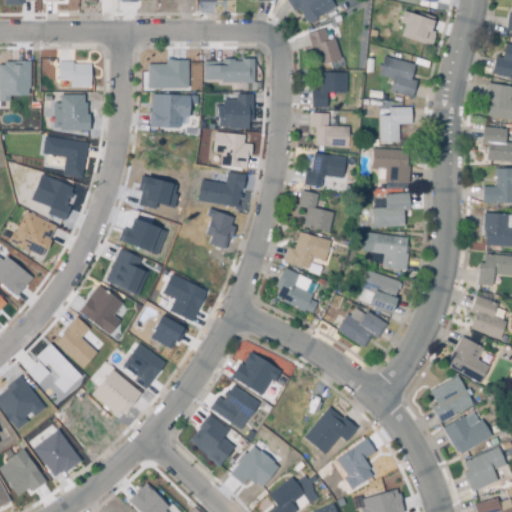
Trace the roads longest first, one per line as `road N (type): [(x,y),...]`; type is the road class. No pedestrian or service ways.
road 1 (residential): [(59,511),(149,445),(217,351),(258,253),(274,184),(285,66),(279,45)]
road 2 (residential): [(385,402),(439,299),(450,245),(450,107),(472,0)]
road 3 (residential): [(125,35),(119,157),(106,207),(81,269),(0,363)]
road 4 (residential): [(236,307),(385,402),(420,456),(441,511)]
road 5 (residential): [(0,34),(261,35),(279,45)]
